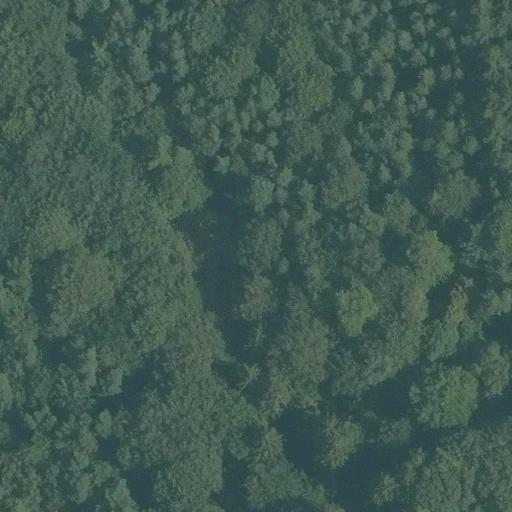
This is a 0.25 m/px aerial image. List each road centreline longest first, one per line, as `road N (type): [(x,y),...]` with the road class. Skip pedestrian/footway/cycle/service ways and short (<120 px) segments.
road 1 (track): [(170,388),(256,335),(376,235),(449,446),(485,511)]
road 2 (track): [(162,390),(0,83)]
road 3 (track): [(376,235),(303,0)]
road 4 (track): [(0,449),(102,420),(162,390)]
road 5 (track): [(376,235),(511,153)]
road 6 (track): [(0,340),(66,301),(99,251)]
road 7 (track): [(225,511),(162,390)]
